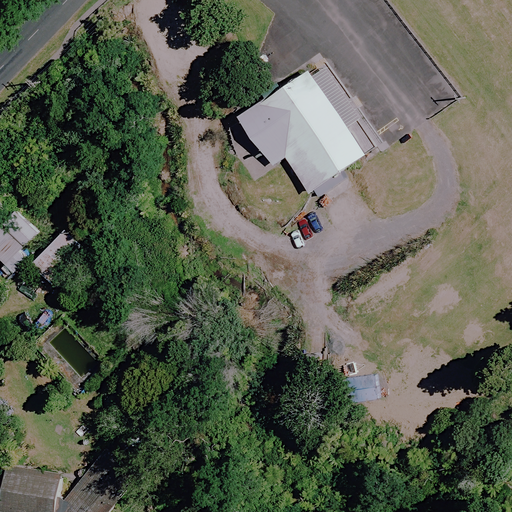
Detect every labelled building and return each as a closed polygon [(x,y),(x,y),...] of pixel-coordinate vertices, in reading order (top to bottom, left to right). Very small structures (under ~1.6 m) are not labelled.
[(290,51),(236,93),(308,183),(361,140),(290,51)] [(41,232),(19,211),(0,231),(0,257),(9,266),(41,232)] [(355,236),(347,227),(299,265),(307,275),(355,236)] [(103,262),(71,230),(37,266),(69,297),(85,281),(103,262)] [(87,478),(64,474),(10,465),(3,511),(6,511),(114,511),(140,477),(106,453),(87,478)]
